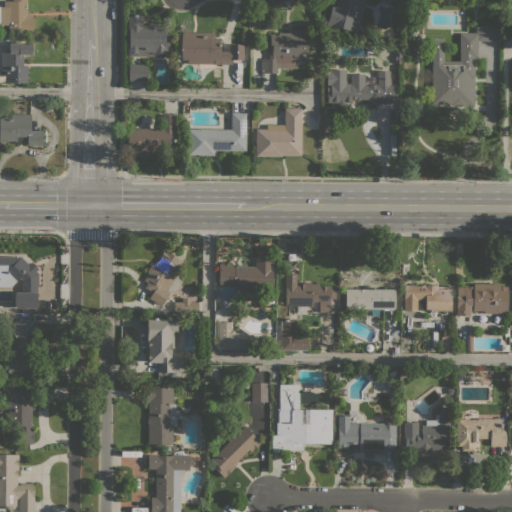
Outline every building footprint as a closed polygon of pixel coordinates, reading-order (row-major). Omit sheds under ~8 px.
[(32,34),(8,34),(8,25),(0,25),(0,6),(3,6),(4,1),(12,1),(12,0),(26,0),(26,15),(32,15),(32,34)] [(364,0),(356,32),(345,29),(345,31),(341,30),(342,28),(327,24),(332,4),(336,5),(337,0),(364,0)] [(426,27),(412,27),(412,9),(426,10),(426,27)] [(127,56),(127,14),(142,14),(142,26),(146,26),(146,23),(158,23),(158,26),(166,26),(166,34),(169,34),(169,46),(166,46),(165,56),(127,56)] [(432,38),(443,38),(443,61),(459,61),(459,33),(476,33),(476,27),(492,27),(492,41),(477,41),(477,58),(474,58),(474,107),(463,107),(463,106),(451,106),(451,104),(432,103),(432,38)] [(278,34),(278,33),(291,33),(292,30),(308,30),(307,64),(302,64),(302,68),(277,68),(277,73),(261,73),(261,58),(269,58),(269,34),(278,34)] [(187,63),(188,60),(181,59),(182,32),(215,32),(215,38),(219,38),(219,51),(229,51),(229,45),(243,45),(243,60),(232,60),(232,64),(187,63)] [(1,52),(18,52),(18,40),(32,40),(32,54),(23,54),(23,66),(27,66),(27,83),(5,83),(5,70),(1,70),(1,52)] [(146,64),(146,80),(129,80),(129,64),(146,64)] [(389,85),(395,85),(395,103),(377,103),(377,104),(367,104),(367,99),(361,99),(361,100),(355,100),(355,99),(352,99),(352,102),(346,102),(345,104),(337,104),(337,102),(327,102),(327,100),(325,100),(325,96),(327,96),(327,87),(330,87),(330,85),(327,85),(327,71),(330,71),(330,69),(346,70),(345,83),(350,83),(350,74),(365,74),(364,84),(377,85),(377,70),(389,70),(389,85)] [(255,129),(266,129),(266,124),(284,124),(284,108),(301,108),(301,155),(281,155),(281,156),(255,156),(255,129)] [(230,129),(231,113),(245,113),(245,150),(214,150),(213,155),(186,155),(187,129),(230,129)] [(30,114),(30,131),(42,131),(42,145),(27,145),(27,137),(16,137),(16,141),(0,141),(0,118),(12,118),(12,114),(30,114)] [(177,155),(128,155),(128,150),(123,150),(123,134),(128,134),(128,129),(161,129),(161,115),(177,115),(177,155)] [(148,298),(150,294),(148,292),(149,291),(143,287),(147,283),(143,280),(147,274),(147,272),(147,271),(148,268),(150,267),(151,266),(152,265),(155,261),(156,262),(164,250),(184,262),(166,291),(169,292),(161,306),(148,298)] [(0,277),(0,256),(20,256),(28,264),(30,262),(35,265),(37,268),(34,271),(37,274),(37,307),(35,307),(35,308),(14,308),(13,300),(14,292),(20,292),(20,280),(18,278),(9,287),(0,277)] [(218,285),(219,263),(232,263),(232,266),(254,266),(254,261),(272,261),(272,292),(241,292),(241,288),(234,288),(234,285),(218,285)] [(304,306),(304,312),(297,312),(297,306),(284,306),(285,285),(302,285),(302,282),(310,282),(310,283),(318,283),(318,285),(329,285),(329,290),(335,290),(335,299),(330,299),(330,301),(329,301),(329,313),(319,313),(319,300),(317,300),(317,302),(312,302),(312,306),(304,306)] [(456,286),(464,286),(464,285),(467,285),(467,286),(472,286),(473,283),(499,284),(499,287),(503,287),(503,286),(506,286),(506,313),(496,312),(496,313),(483,313),(483,311),(472,311),(472,305),(470,305),(469,316),(456,315),(456,286)] [(424,311),(424,299),(416,300),(416,310),(404,310),(404,284),(437,284),(437,289),(450,289),(450,311),(424,311)] [(394,289),(394,309),(382,309),(382,310),(378,310),(378,316),(370,316),(370,310),(366,310),(366,309),(345,309),(345,289),(394,289)] [(173,310),(173,302),(181,302),(181,298),(190,298),(190,302),(198,302),(198,311),(173,310)] [(147,340),(146,340),(146,318),(176,319),(176,331),(174,331),(174,348),(170,348),(170,355),(182,355),(182,365),(183,365),(183,371),(182,371),(182,372),(157,372),(157,362),(147,362),(147,340)] [(35,375),(4,375),(4,335),(14,335),(14,320),(34,320),(35,375)] [(280,350),(280,320),(296,320),(296,334),(307,334),(307,350),(280,350)] [(451,336),(451,350),(440,350),(440,336),(451,336)] [(251,382),(266,382),(266,402),(251,402),(251,382)] [(275,422),(277,422),(277,409),(278,409),(278,384),(299,384),(299,409),(331,409),(331,443),(303,443),(303,450),(271,450),(271,435),(275,435),(275,422)] [(8,398),(0,398),(0,385),(35,386),(35,409),(31,409),(31,427),(34,427),(34,442),(32,442),(32,444),(18,444),(18,425),(7,425),(8,398)] [(147,424),(146,423),(146,421),(147,418),(148,403),(145,403),(145,387),(173,387),(172,403),(175,403),(175,408),(176,409),(175,426),(172,425),(172,444),(147,443),(147,424)] [(448,449),(403,449),(403,422),(417,422),(417,432),(421,432),(421,425),(425,425),(425,420),(434,420),(434,414),(438,414),(438,410),(440,410),(440,406),(448,406),(448,449)] [(395,423),(395,450),(358,450),(358,444),(347,444),(347,448),(337,447),(337,415),(349,416),(357,416),(359,418),(360,423),(395,423)] [(476,419),(476,418),(500,418),(500,430),(504,430),(504,446),(489,446),(489,438),(476,438),(476,442),(473,442),(473,451),(460,451),(460,447),(455,447),(455,419),(463,419),(476,419)] [(244,426),(260,442),(251,451),(248,449),(233,465),(234,466),(223,477),(213,468),(217,464),(211,459),(244,426)] [(0,454),(18,454),(18,470),(17,470),(16,484),(19,484),(34,484),(33,511),(18,511),(18,498),(16,498),(16,506),(14,506),(14,507),(13,509),(7,509),(5,507),(5,506),(0,506),(0,454)] [(179,511),(150,511),(150,497),(154,497),(155,468),(147,468),(148,454),(189,455),(189,460),(193,460),(193,465),(189,465),(189,470),(185,470),(180,476),(179,511)]
